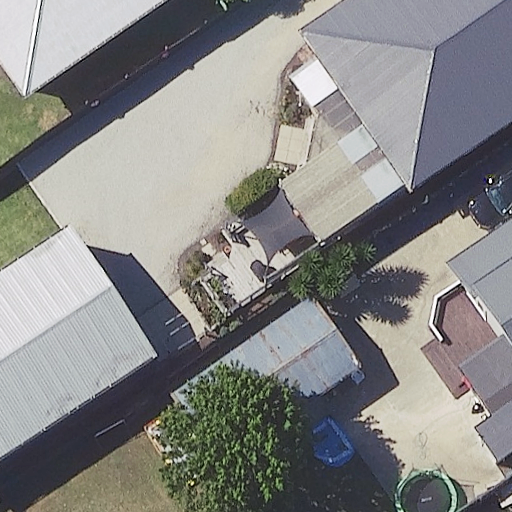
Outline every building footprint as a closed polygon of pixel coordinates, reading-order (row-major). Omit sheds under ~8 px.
[(0,0),(0,73),(27,112),(186,0),(0,0)] [(511,134),(511,0),(385,0),(312,51),(416,201),(511,134)] [(511,242),(453,286),(511,367),(511,391),(472,420),(510,472),(511,470),(511,242)] [(0,474),(158,372),(73,243),(0,291),(0,474)] [(361,376),(311,306),(174,404),(224,473),(361,376)]
